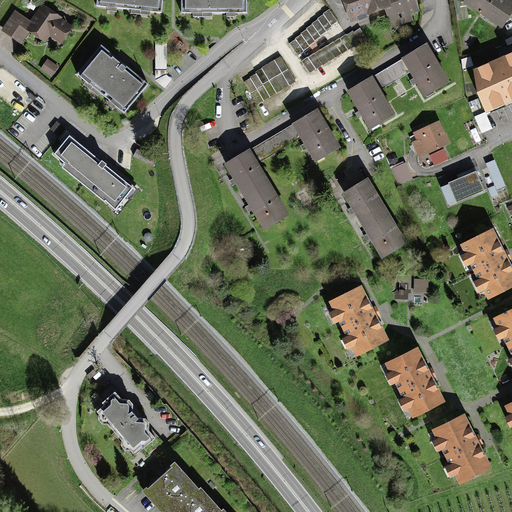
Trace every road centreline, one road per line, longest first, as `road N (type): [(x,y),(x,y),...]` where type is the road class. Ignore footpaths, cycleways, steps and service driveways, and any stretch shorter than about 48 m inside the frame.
road 1 (residential): [(265,30),(176,117),(181,247),(83,365),(72,392),(68,423),(78,464),(123,511)]
road 2 (trunk): [(0,191),(184,366),(308,511)]
road 3 (residential): [(0,56),(98,137),(115,141),(245,32),(265,30)]
road 4 (residential): [(439,0),(439,25),(237,147)]
